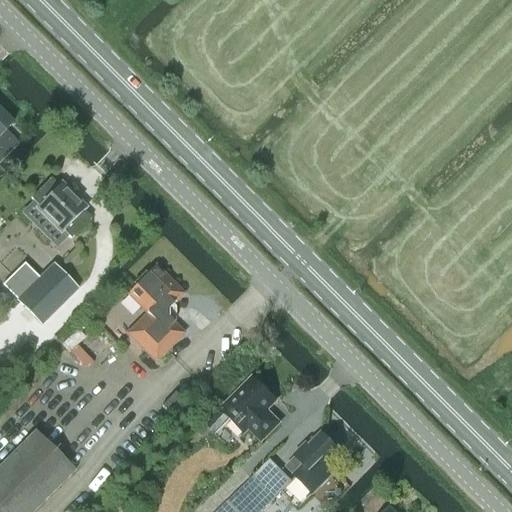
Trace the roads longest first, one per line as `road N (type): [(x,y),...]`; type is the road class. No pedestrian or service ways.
road 1 (unclassified): [(500,511),(0,11)]
road 2 (primary): [(38,0),(511,473)]
